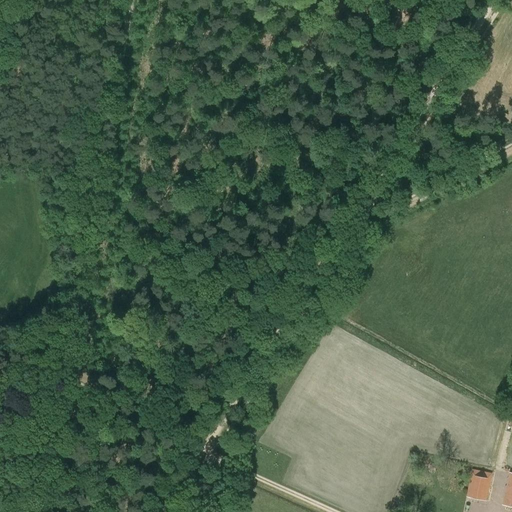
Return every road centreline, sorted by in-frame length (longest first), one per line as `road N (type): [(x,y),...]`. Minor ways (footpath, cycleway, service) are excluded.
road 1 (track): [(495,0),(204,450)]
road 2 (track): [(78,378),(127,0)]
road 3 (track): [(358,210),(391,210),(511,147)]
road 4 (track): [(210,456),(332,511)]
road 5 (track): [(78,378),(184,439)]
